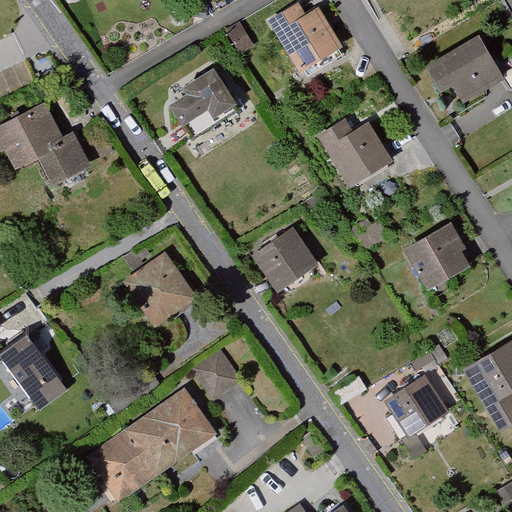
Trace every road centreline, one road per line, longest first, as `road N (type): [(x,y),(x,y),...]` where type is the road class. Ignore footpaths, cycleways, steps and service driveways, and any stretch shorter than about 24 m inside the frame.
road 1 (residential): [(97,96),(392,511)]
road 2 (residential): [(339,0),(511,278)]
road 3 (residential): [(97,96),(255,0)]
